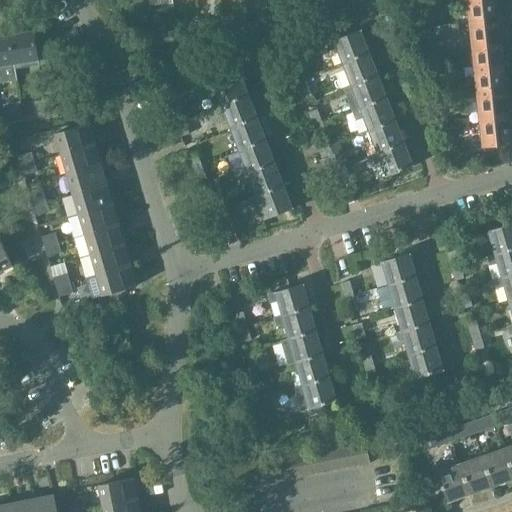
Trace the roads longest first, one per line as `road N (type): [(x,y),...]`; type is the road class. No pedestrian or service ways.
road 1 (residential): [(317,232),(255,52),(348,4),(363,7),(373,22),(439,195)]
road 2 (residential): [(159,277),(155,236),(98,61),(68,0)]
road 3 (residential): [(174,452),(159,277)]
road 4 (residential): [(454,366),(412,203)]
road 5 (residential): [(355,392),(305,236)]
road 6 (residential): [(159,277),(305,236)]
road 7 (residential): [(82,446),(29,339),(0,328)]
